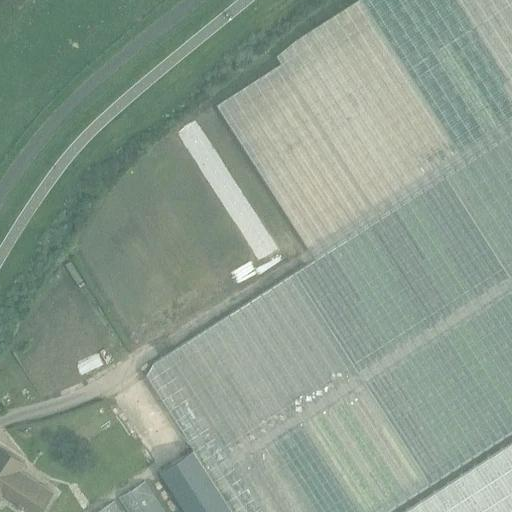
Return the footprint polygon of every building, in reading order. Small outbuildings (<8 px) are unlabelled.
[(142,370),(193,450),(232,511),(387,511),(511,432),(511,0),(359,0),(296,40),(276,57),(281,64),(215,107),(313,261),(142,370)] [(511,511),(511,442),(401,511),(511,511)] [(26,511),(38,511),(52,491),(20,471),(25,463),(0,447),(0,499),(5,492),(12,496),(9,500),(26,511)] [(183,511),(232,511),(193,450),(158,472),(183,511)] [(126,511),(164,511),(144,481),(118,499),(126,511)] [(119,511),(113,502),(97,511),(119,511)]
